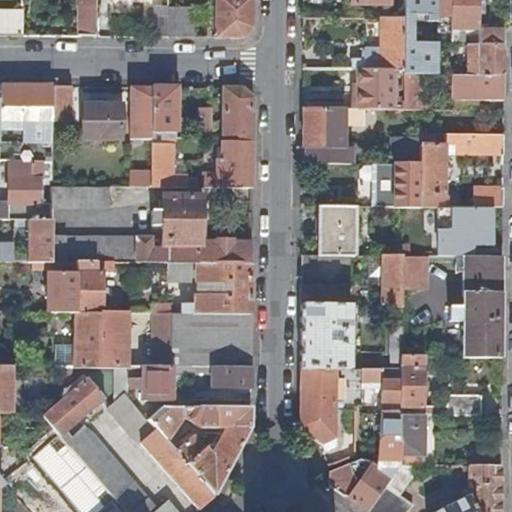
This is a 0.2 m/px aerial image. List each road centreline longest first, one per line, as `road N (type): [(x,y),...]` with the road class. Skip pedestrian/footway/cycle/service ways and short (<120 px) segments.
road 1 (residential): [(277,64),(272,472)]
road 2 (residential): [(0,62),(277,64)]
